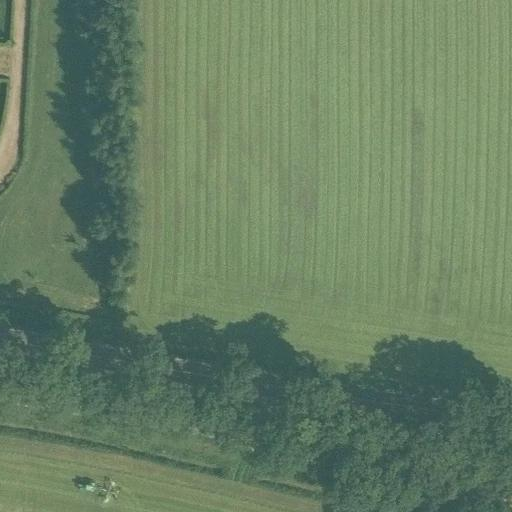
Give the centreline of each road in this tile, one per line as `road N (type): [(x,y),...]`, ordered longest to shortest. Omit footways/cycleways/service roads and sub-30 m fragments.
road 1 (secondary): [(275,389),(0,342)]
road 2 (unclassified): [(511,509),(280,414),(275,389)]
road 3 (secondary): [(511,423),(275,389)]
